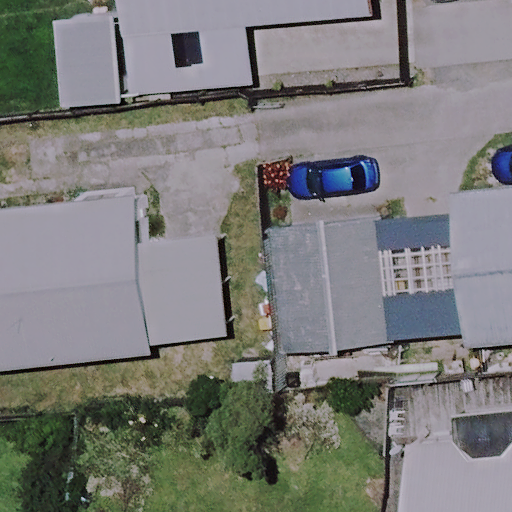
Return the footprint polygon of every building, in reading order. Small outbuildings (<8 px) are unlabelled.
[(405,4),(404,0),(139,0),(140,5),(73,11),(80,97),(272,80),(267,16),(405,4)] [(400,237),(410,336),(478,329),(479,339),(511,335),(511,185),(470,189),(474,230),(400,237)] [(163,240),(158,189),(0,205),(0,361),(242,337),(231,233),(163,240)] [(410,336),(400,237),(391,238),(389,217),(285,227),(296,346),(410,336)] [(511,511),(511,391),(414,390),(413,437),(434,437),(432,511),(511,511)]
